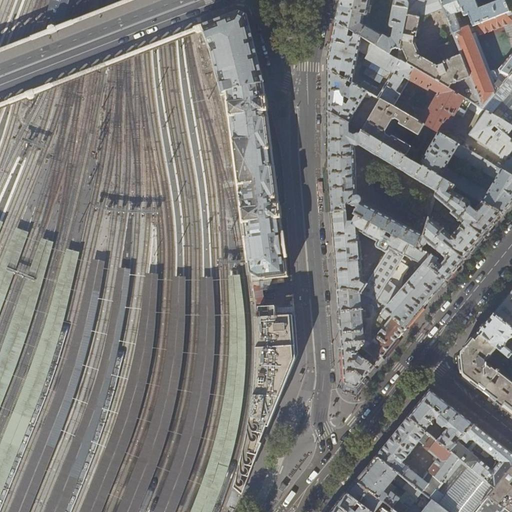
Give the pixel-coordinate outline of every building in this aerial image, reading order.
[(50,0),(46,19),(62,22),(68,0),(50,0)] [(340,0),(336,22),(390,54),(392,50),(396,48),(400,49),(409,6),(406,0),(340,0)] [(406,0),(409,6),(400,49),(398,59),(415,69),(483,108),(456,40),(437,48),(443,63),(443,66),(438,67),(419,56),(413,43),(414,39),(417,37),(421,16),(423,17),(444,9),(440,0),(406,0)] [(511,17),(510,12),(509,12),(504,0),(500,0),(479,8),(476,0),(440,0),(444,9),(456,40),(483,108),(502,86),(493,88),(490,82),(473,38),(511,22),(511,17)] [(227,93),(263,82),(246,16),(239,13),(221,20),(203,27),(210,50),(222,95),(227,93)] [(398,59),(390,54),(336,22),(329,55),(328,61),(328,70),(348,81),(352,84),(359,51),(365,55),(364,58),(366,59),(363,65),(367,68),(363,74),(378,83),(383,76),(383,77),(389,72),(392,74),(382,91),(365,81),(362,82),(359,88),(393,107),(396,100),(398,97),(405,87),(410,78),(415,69),(398,59)] [(493,88),(502,86),(511,73),(511,54),(493,77),(494,80),(490,82),(493,88)] [(415,69),(410,78),(429,89),(430,87),(439,93),(424,121),(415,115),(415,114),(413,113),(414,111),(396,100),(393,107),(424,125),(432,129),(443,136),(456,112),(463,116),(467,109),(480,116),(484,109),(483,108),(415,69)] [(345,87),(348,81),(328,70),(328,95),(328,112),(349,124),(365,96),(379,103),(364,128),(356,123),(354,127),(407,158),(412,147),(392,136),(391,138),(386,135),(385,132),(392,120),(395,119),(400,122),(398,125),(418,136),(424,125),(393,107),(359,88),(353,84),(350,90),(345,87)] [(511,73),(502,86),(483,108),(484,109),(487,111),(501,119),(511,125),(511,123),(511,73)] [(263,82),(227,93),(250,272),(251,281),(284,278),(288,277),(287,262),(286,257),(281,219),(282,219),(281,217),(280,210),(280,204),(279,202),(279,198),(275,164),(274,164),(273,156),(272,149),(273,149),(268,116),(267,111),(267,110),(269,110),(270,111),(271,112),(269,103),(266,92),(264,85),(263,82)] [(405,87),(398,97),(404,100),(411,90),(405,87)] [(496,126),(501,119),(487,111),(470,135),(508,162),(505,167),(499,163),(496,167),(502,170),(503,170),(511,175),(511,139),(509,137),(500,130),(498,132),(497,133),(496,134),(492,131),(496,126)] [(354,127),(349,124),(328,112),(328,163),(328,168),(330,188),(332,213),(346,211),(346,205),(350,203),(350,205),(352,206),(353,206),(355,206),(356,209),(353,214),(356,215),(388,232),(394,236),(411,244),(417,248),(424,235),(429,217),(419,214),(414,230),(362,203),(362,200),(361,198),(359,196),(357,195),(355,146),(356,147),(358,147),(359,145),(437,191),(444,180),(414,162),(407,158),(354,127)] [(511,129),(511,125),(501,119),(496,126),(500,130),(509,137),(511,132),(511,130),(511,129)] [(443,136),(432,129),(414,162),(444,180),(456,187),(466,192),(501,213),(511,198),(511,175),(503,170),(502,170),(496,167),(455,143),(449,139),(443,136)] [(436,197),(452,212),(450,213),(463,224),(465,222),(466,223),(482,236),(491,224),(501,213),(466,192),(463,197),(453,191),(456,187),(444,180),(437,191),(436,197)] [(346,211),(332,213),(335,249),(338,291),(349,290),(370,298),(374,302),(400,261),(404,254),(411,244),(394,236),(392,240),(386,236),(388,232),(356,215),(353,221),(347,222),(346,211)] [(438,259),(431,268),(445,280),(456,267),(463,258),(444,242),(451,234),(429,217),(424,235),(417,248),(438,259)] [(473,246),(482,236),(466,223),(465,222),(463,224),(463,225),(462,224),(453,236),(451,234),(444,242),(463,258),(473,246)] [(0,314),(29,232),(18,228),(0,271),(0,314)] [(53,242),(43,239),(29,280),(0,358),(0,412),(7,397),(36,312),(53,242)] [(438,259),(417,248),(411,244),(404,254),(418,261),(423,266),(402,290),(401,290),(403,277),(409,267),(400,261),(374,302),(405,328),(419,312),(445,280),(431,268),(438,259)] [(80,253),(67,250),(51,311),(42,338),(33,366),(0,447),(0,499),(11,473),(44,389),(60,338),(80,253)] [(258,317),(295,315),(294,307),(276,308),(274,307),(264,308),(262,286),(284,284),(284,278),(251,281),(258,317)] [(511,289),(507,296),(493,314),(511,329),(511,289)] [(349,290),(338,291),(343,354),(345,383),(357,387),(365,378),(389,348),(405,328),(374,302),(370,298),(349,290)] [(486,323),(478,333),(500,351),(506,355),(511,360),(511,352),(507,348),(507,347),(507,344),(509,341),(511,339),(511,338),(511,329),(493,314),(486,323)] [(295,315),(258,317),(255,318),(256,327),(256,339),(257,350),(256,361),(256,373),(256,378),(256,389),(256,401),(255,413),(252,427),(248,440),(245,450),(244,453),(243,458),(241,464),(234,487),(240,494),(241,491),(254,462),(257,455),(261,445),(275,411),(289,375),(298,353),(295,315)] [(500,351),(478,333),(473,339),(461,355),(463,374),(510,411),(511,412),(511,382),(488,363),(486,363),(485,361),(487,361),(488,360),(490,362),(500,351)] [(365,378),(357,387),(345,383),(343,354),(340,354),(343,390),(356,395),(368,381),(365,378)] [(510,366),(511,363),(511,360),(506,355),(502,360),(510,366)] [(474,425),(454,409),(430,391),(421,402),(408,418),(435,439),(441,433),(430,424),(434,419),(434,421),(443,427),(445,427),(447,429),(438,441),(450,451),(456,444),(452,441),(457,435),(462,439),(474,425)] [(408,418),(389,441),(377,456),(422,493),(432,501),(447,511),(474,511),(495,487),(489,482),(485,479),(450,451),(438,441),(435,439),(408,418)] [(489,482),(495,487),(511,466),(511,453),(496,441),(474,425),(462,439),(456,444),(450,451),(485,479),(487,477),(488,478),(489,476),(492,478),(489,482)] [(377,456),(365,472),(357,482),(384,502),(393,509),(396,511),(447,511),(432,501),(423,511),(407,511),(422,493),(377,456)] [(511,511),(511,466),(495,487),(474,511),(511,511)] [(349,492),(347,493),(372,511),(375,511),(384,502),(357,482),(349,492)] [(372,511),(347,493),(332,511),(372,511)]
